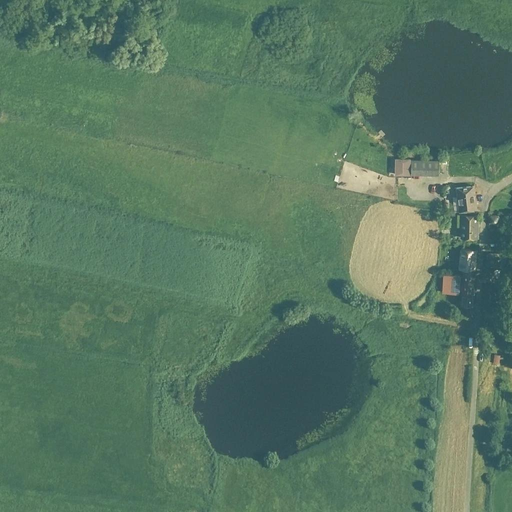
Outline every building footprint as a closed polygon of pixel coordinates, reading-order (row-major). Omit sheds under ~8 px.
[(409,160),(395,160),(395,176),(409,176),(409,160)] [(411,175),(420,176),(439,176),(439,160),(411,160),(411,175)] [(455,188),(458,212),(476,212),(473,186),(455,188)] [(477,215),(461,215),(457,215),(457,227),(461,227),(461,238),(477,238),(477,215)] [(459,268),(463,269),(474,270),(476,251),(461,249),(459,268)] [(508,254),(507,254),(497,254),(497,265),(507,265),(508,254)] [(484,282),(494,283),(495,269),(485,268),(484,282)] [(460,277),(460,276),(443,275),(442,293),(459,294),(459,291),(462,291),(461,306),(471,306),(474,270),(463,269),(463,277),(460,277)] [(488,342),(486,341),(483,342),(481,343),(480,345),(480,347),(481,349),(483,351),(487,352),(489,351),(491,349),(491,347),(491,345),(490,343),(488,342)]
